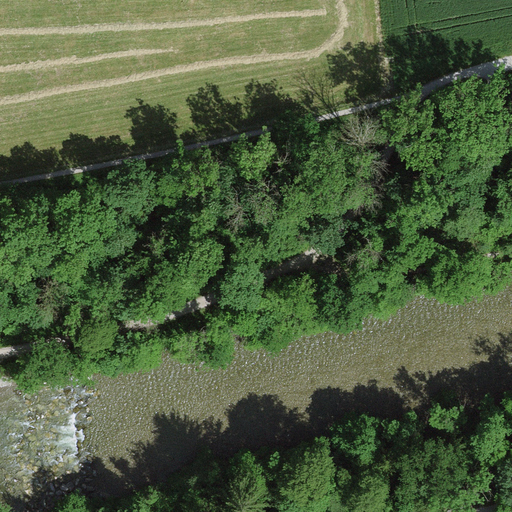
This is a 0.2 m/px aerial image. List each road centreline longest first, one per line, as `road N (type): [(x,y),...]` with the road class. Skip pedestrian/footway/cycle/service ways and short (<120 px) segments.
road 1 (track): [(0,351),(155,315),(319,254)]
road 2 (track): [(319,254),(353,277),(511,246)]
